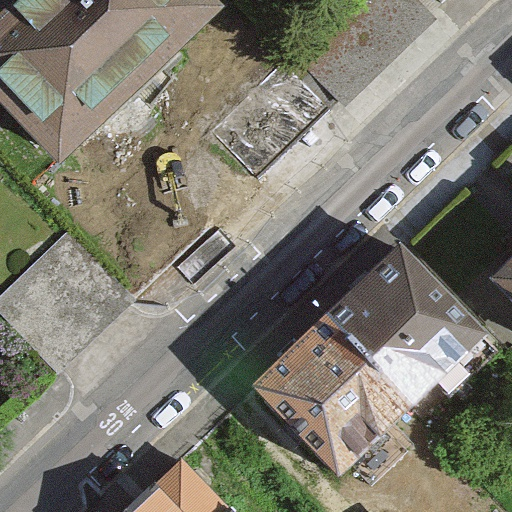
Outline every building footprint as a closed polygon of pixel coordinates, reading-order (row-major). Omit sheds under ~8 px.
[(212,11),(201,0),(28,0),(29,1),(18,11),(19,12),(0,30),(0,92),(60,155),(99,118),(95,114),(167,45),(171,49),(212,11)] [(431,13),(417,0),(351,0),(294,55),(338,102),(431,13)] [(315,123),(272,78),(146,200),(190,245),(315,123)] [(70,232),(0,298),(0,313),(56,373),(134,299),(70,232)] [(327,319),(411,407),(435,384),(449,398),(471,377),(497,353),(483,338),(484,337),(401,250),(400,250),(364,284),(327,319)] [(511,266),(496,282),(511,298),(511,266)] [(255,389),(339,476),(411,407),(327,319),(297,348),(292,343),(283,352),(287,357),(255,389)] [(124,511),(229,511),(196,477),(179,460),(153,485),(124,511)]
